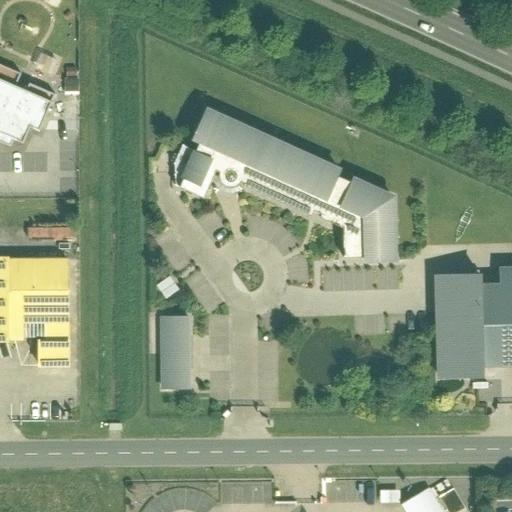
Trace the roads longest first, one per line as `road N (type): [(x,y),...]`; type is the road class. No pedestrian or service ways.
road 1 (unclassified): [(511,449),(0,454)]
road 2 (primary): [(383,0),(511,60)]
